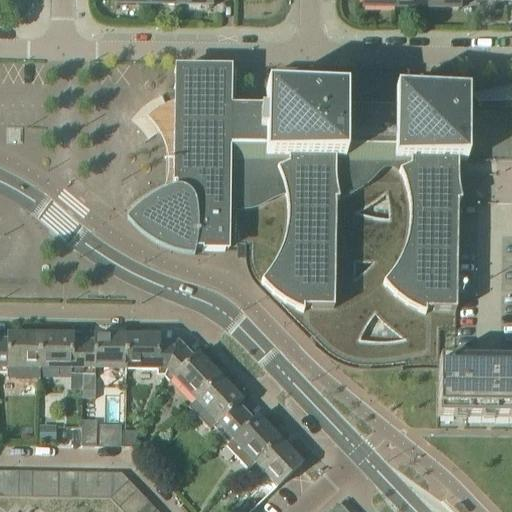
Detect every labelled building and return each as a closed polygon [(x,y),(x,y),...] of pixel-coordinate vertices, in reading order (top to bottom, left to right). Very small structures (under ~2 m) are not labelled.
[(393,10),(393,0),(360,0),(360,10),(393,10)] [(424,10),(424,0),(393,0),(393,10),(424,10)] [(424,0),(424,10),(460,11),(459,0),(424,0)] [(259,285),(272,298),(286,308),(302,315),(302,311),(332,312),(333,208),(334,204),(338,203),(337,202),(350,196),(361,189),(371,180),(376,174),(381,171),(387,169),(393,171),(397,174),(397,175),(404,191),(407,208),(408,225),(405,242),(400,258),(392,274),(381,287),(394,300),(408,310),(424,317),(424,313),(453,313),(454,313),(454,303),(456,205),(459,205),(457,192),(457,188),(456,179),(456,164),(456,163),(466,163),(467,90),(453,77),(407,76),(407,75),(275,73),(275,91),(265,91),(264,110),(226,109),(226,72),(176,72),(175,113),(171,115),(167,119),(167,125),(170,129),(175,131),(174,192),(156,199),(140,208),(126,221),(140,235),(156,246),(174,253),(193,257),(194,253),(224,253),(224,213),(242,213),(252,212),(262,207),(272,202),(284,199),(284,200),(286,218),(284,236),(279,254),(270,271),(259,285)] [(511,87),(470,95),(477,102),(511,102),(511,87)] [(37,370),(38,338),(7,338),(7,336),(6,336),(6,342),(0,342),(0,375),(8,375),(8,369),(37,370)] [(81,376),(82,344),(71,344),(71,337),(70,337),(70,338),(38,338),(37,370),(70,370),(70,376),(81,376)] [(124,371),(124,339),(94,339),(94,338),(93,338),(92,344),(82,344),(81,376),(94,376),(94,370),(124,371)] [(163,378),(177,344),(157,344),(157,338),(156,338),(156,339),(124,339),(124,371),(157,371),(157,378),(163,378)] [(195,402),(218,380),(196,358),(197,357),(196,356),(192,360),(177,344),(163,378),(169,384),(173,379),(195,402)] [(453,362),(438,361),(437,419),(511,420),(511,370),(453,370),(453,363),(453,362)] [(220,438),(244,415),(237,407),(241,403),(241,402),(240,403),(218,380),(195,402),(217,425),(212,429),(220,438)] [(255,465),(277,443),(256,420),(257,419),(256,418),(252,423),(244,415),(220,438),(228,446),(233,442),(255,465)] [(81,424),(81,448),(94,448),(95,424),(81,424)] [(54,430),(38,430),(38,443),(54,443),(54,430)] [(270,493),(299,466),(277,443),(255,465),(265,475),(259,481),(270,493)] [(3,474),(2,500),(16,500),(16,474),(3,474)] [(29,500),(30,474),(16,474),(16,500),(29,500)] [(42,500),(42,474),(30,474),(29,500),(42,500)] [(42,474),(42,500),(56,500),(56,475),(42,474)] [(56,475),(56,500),(70,501),(70,475),(56,475)] [(70,475),(70,501),(82,501),(83,475),(70,475)] [(83,475),(82,501),(96,501),(96,475),(83,475)] [(109,502),(127,484),(120,476),(96,475),(96,501),(108,501),(109,502)] [(127,484),(109,502),(118,511),(137,494),(127,484)] [(118,511),(136,511),(146,503),(137,494),(118,511)] [(154,511),(146,503),(136,511),(154,511)]
